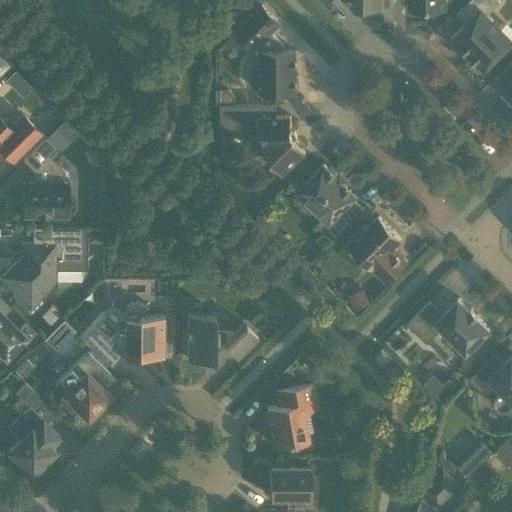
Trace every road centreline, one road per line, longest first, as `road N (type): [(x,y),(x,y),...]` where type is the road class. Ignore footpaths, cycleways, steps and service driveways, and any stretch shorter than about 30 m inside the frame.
road 1 (residential): [(511,167),(406,57),(359,58),(351,66),(351,121),(468,234)]
road 2 (residential): [(37,511),(150,403),(206,417),(220,451),(220,482),(193,511)]
